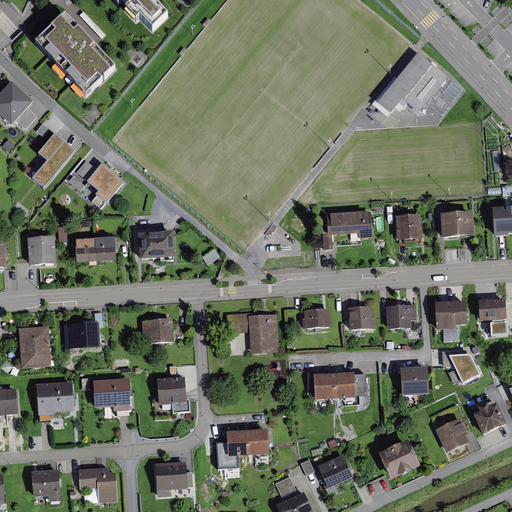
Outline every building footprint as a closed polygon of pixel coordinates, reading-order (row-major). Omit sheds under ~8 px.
[(117,0),(128,11),(130,9),(134,14),(133,15),(152,34),(166,20),(150,5),(153,3),(150,0),(117,0)] [(86,100),(117,71),(64,15),(33,44),(42,54),(40,56),(45,61),(47,59),(62,75),(60,77),(67,85),(69,83),(86,100)] [(451,83),(422,57),(379,106),(392,117),(399,109),(406,114),(411,109),(420,118),(451,83)] [(39,111),(17,90),(0,108),(0,116),(18,134),(22,129),(33,117),(39,111)] [(22,129),(31,137),(42,124),(33,117),(22,129)] [(79,159),(60,142),(43,162),(53,171),(41,185),(50,193),(79,159)] [(122,181),(99,163),(85,182),(108,199),(122,181)] [(511,210),(495,212),(496,239),(505,238),(510,238),(510,235),(511,235),(511,210)] [(323,235),(324,251),(334,251),(333,238),(361,236),(362,241),(375,240),(373,215),(329,218),(330,235),(323,235)] [(475,216),(442,218),(443,226),(441,226),(441,233),(443,233),(444,242),(461,240),(461,238),(476,237),(475,216)] [(424,218),(397,220),(398,244),(425,242),(424,218)] [(176,262),(174,236),(140,238),(142,262),(163,261),(163,263),(176,262)] [(97,242),(99,261),(108,260),(108,262),(118,261),(118,251),(121,251),(120,238),(114,239),(114,241),(97,242)] [(57,241),(30,243),(32,269),(59,267),(57,241)] [(97,242),(78,243),(78,247),(75,248),(75,258),(79,258),(79,264),(88,264),(88,261),(99,261),(97,242)] [(508,323),(507,303),(497,303),(497,301),(491,302),(491,304),(481,304),(482,324),(508,323)] [(468,328),(467,305),(438,307),(439,333),(457,332),(457,329),(468,328)] [(418,308),(389,310),(391,332),(412,331),(412,322),(419,322),(418,308)] [(374,309),(350,311),(352,333),(379,331),(378,319),(375,320),(374,309)] [(331,312),(305,314),(306,332),(333,330),(331,312)] [(250,315),(229,316),(230,326),(251,324),(253,355),(281,353),(278,318),(267,319),(251,320),(250,315)] [(159,323),(146,324),(147,334),(152,334),(153,345),(181,343),(179,321),(159,323)] [(105,348),(103,326),(68,328),(70,350),(105,348)] [(56,346),(54,329),(24,331),(27,370),(54,368),(53,346),(56,346)] [(466,352),(446,353),(447,369),(459,368),(455,362),(467,361),(466,352)] [(467,361),(455,362),(459,368),(471,390),(490,382),(478,361),(467,361)] [(429,368),(402,370),(404,396),(431,394),(429,368)] [(358,398),(356,373),(335,375),(337,399),(358,398)] [(316,376),(318,401),(337,399),(335,375),(316,376)] [(191,402),(189,379),(161,382),(163,406),(178,405),(179,414),(196,412),(195,401),(191,402)] [(134,414),(132,382),(97,384),(99,410),(120,409),(120,415),(134,414)] [(76,413),(74,385),(38,388),(40,415),(44,415),(44,422),(54,422),(55,414),(76,413)] [(5,389),(0,389),(0,417),(21,416),(19,392),(6,393),(5,389)] [(475,414),(485,436),(509,426),(498,403),(490,406),(489,403),(481,407),(483,410),(475,414)] [(438,431),(449,453),(470,443),(467,437),(470,435),(462,420),(438,431)] [(270,455),(269,430),(249,431),(251,456),(270,455)] [(249,431),(227,432),(229,458),(251,456),(249,431)] [(226,460),(225,433),(214,433),(216,473),(228,472),(228,481),(237,480),(236,459),(226,460)] [(409,441),(380,455),(392,480),(421,467),(409,441)] [(344,457),(320,468),(330,489),(354,478),(344,457)] [(311,461),(304,465),(309,476),(316,472),(311,461)] [(188,464),(157,466),(158,490),(196,488),(195,474),(188,475),(188,464)] [(102,503),(119,502),(117,476),(111,477),(110,470),(83,472),(84,489),(101,488),(102,503)] [(62,502),(60,473),(34,475),(35,497),(50,496),(51,503),(62,502)] [(292,478),(278,485),(284,498),(298,491),(292,478)] [(313,511),(305,494),(278,506),(280,511),(313,511)]
